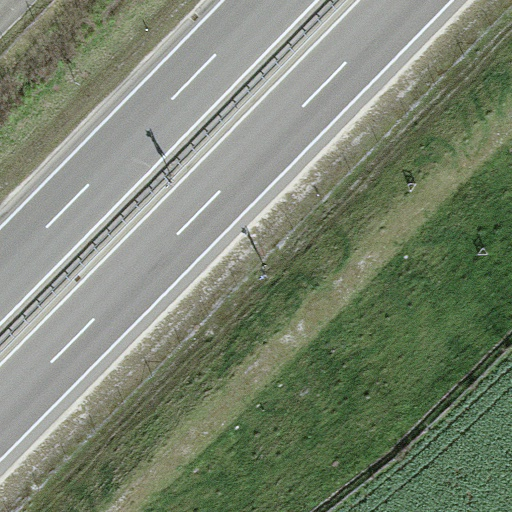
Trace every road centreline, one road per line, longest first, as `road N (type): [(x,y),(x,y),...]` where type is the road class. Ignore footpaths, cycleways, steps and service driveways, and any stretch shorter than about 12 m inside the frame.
road 1 (motorway): [(0,413),(406,0)]
road 2 (motorway): [(268,0),(0,274)]
